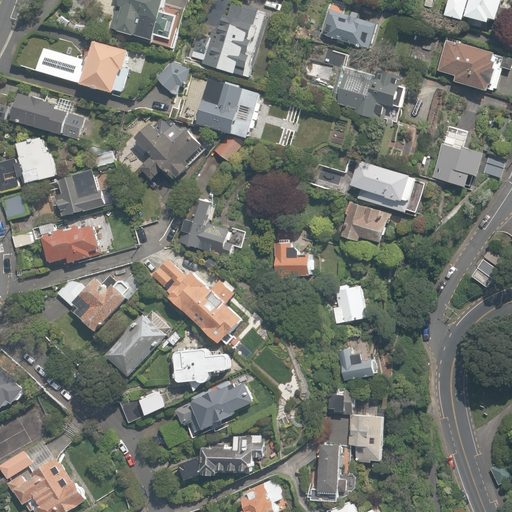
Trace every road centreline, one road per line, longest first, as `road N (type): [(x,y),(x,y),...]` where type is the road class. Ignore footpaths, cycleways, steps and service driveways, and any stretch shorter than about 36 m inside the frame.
road 1 (residential): [(0,323),(128,437),(158,511)]
road 2 (residential): [(511,201),(442,300),(443,328),(456,346)]
road 3 (tertiary): [(456,346),(462,430),(489,511)]
